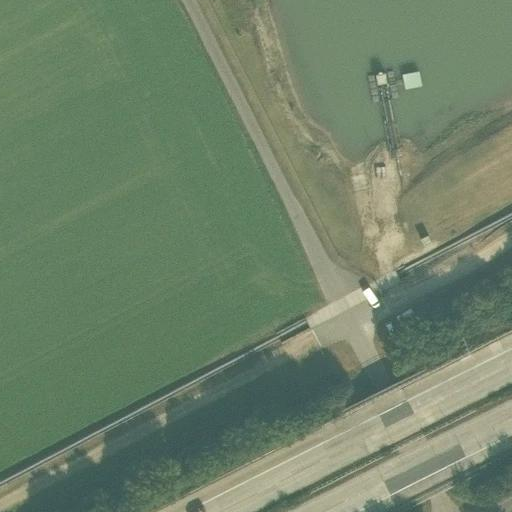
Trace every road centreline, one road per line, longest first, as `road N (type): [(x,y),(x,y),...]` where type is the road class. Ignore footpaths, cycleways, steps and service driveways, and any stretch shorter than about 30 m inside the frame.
road 1 (unclassified): [(445,511),(188,0)]
road 2 (motorway): [(511,363),(218,511)]
road 3 (motorway): [(320,511),(511,415)]
